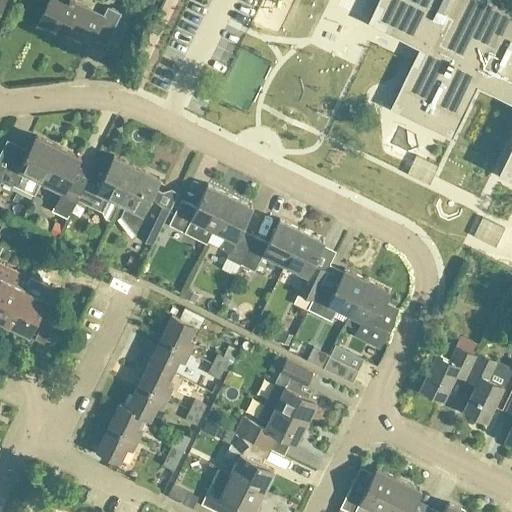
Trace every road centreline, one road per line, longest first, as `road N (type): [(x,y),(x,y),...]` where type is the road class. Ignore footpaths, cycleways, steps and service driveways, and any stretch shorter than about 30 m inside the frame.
road 1 (residential): [(376,412),(375,398),(425,290),(423,262),(406,240),(121,99),(0,106)]
road 2 (residential): [(52,453),(125,294)]
road 3 (residential): [(511,492),(390,431),(376,412)]
road 4 (residential): [(178,511),(52,453)]
